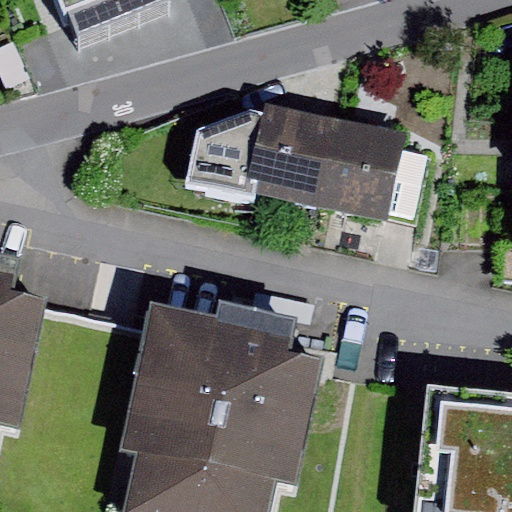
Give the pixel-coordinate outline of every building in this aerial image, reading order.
[(161,0),(45,0),(66,52),(166,11),(161,0)] [(309,0),(314,10),(339,0),(309,0)] [(319,231),(338,142),(267,127),(264,141),(252,138),(197,157),(184,211),(257,228),(259,218),(319,231)] [(406,157),(338,142),(319,231),(387,246),(406,157)] [(17,312),(0,308),(0,454),(19,459),(45,336),(13,330),(17,312)] [(300,371),(154,337),(149,358),(120,480),(137,484),(130,511),(303,511),(332,391),(297,383),(300,371)] [(511,511),(511,417),(424,409),(413,511),(511,511)]
